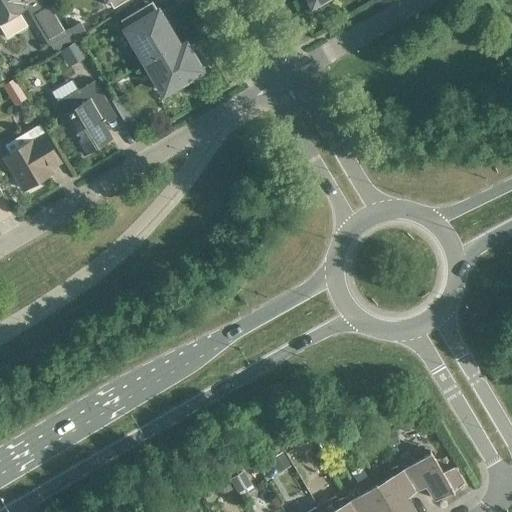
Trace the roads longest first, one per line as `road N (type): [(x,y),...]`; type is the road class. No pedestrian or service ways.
road 1 (secondary): [(12,511),(355,317)]
road 2 (secondary): [(335,270),(0,463)]
road 3 (residential): [(0,246),(282,81)]
road 4 (unclassified): [(414,331),(511,497)]
road 5 (unclassified): [(380,213),(308,94),(282,81)]
road 6 (unclassified): [(282,81),(283,106),(349,233)]
road 7 (residential): [(282,81),(417,0)]
road 8 (unclassified): [(511,440),(438,317)]
